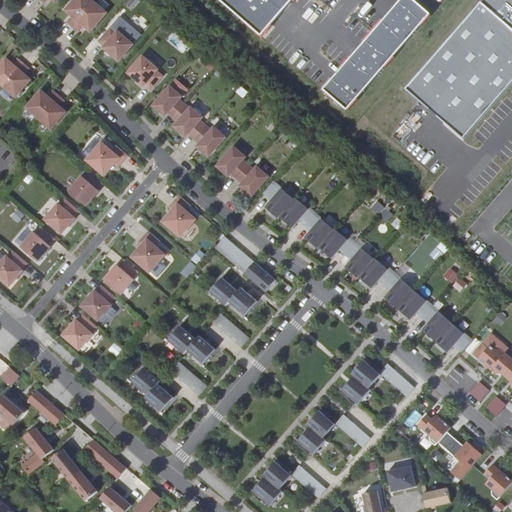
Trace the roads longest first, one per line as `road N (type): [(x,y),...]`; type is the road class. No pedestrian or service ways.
road 1 (residential): [(325,290),(167,474)]
road 2 (residential): [(167,160),(13,331)]
road 3 (residential): [(0,5),(74,65),(167,160)]
road 4 (unclassified): [(13,331),(167,474)]
road 5 (residential): [(325,290),(167,160)]
road 6 (residential): [(430,378),(325,290)]
